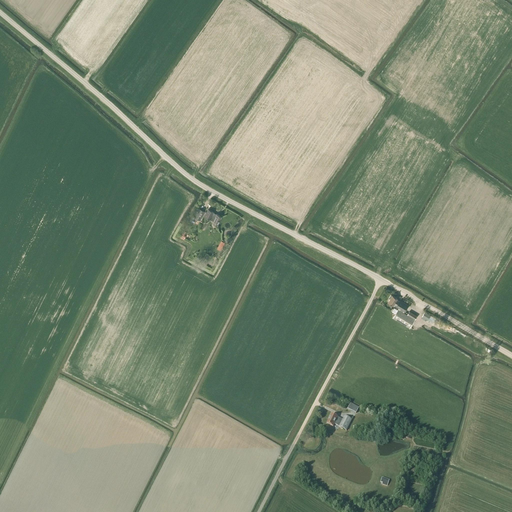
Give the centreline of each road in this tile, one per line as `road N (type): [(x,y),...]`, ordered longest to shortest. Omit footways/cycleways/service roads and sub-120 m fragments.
road 1 (unclassified): [(380,278),(186,175),(0,12)]
road 2 (unclassified): [(298,434),(380,278)]
road 3 (unclassified): [(511,355),(380,278)]
